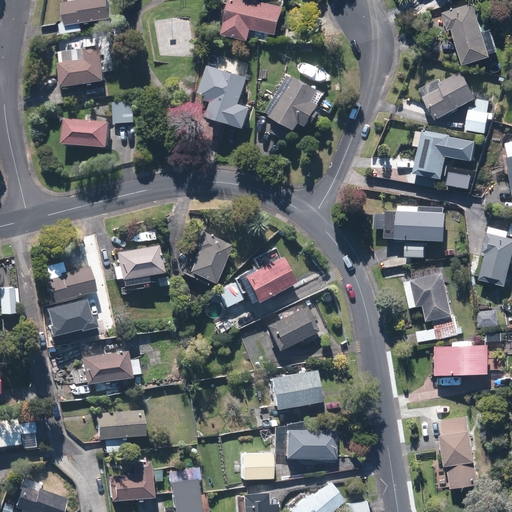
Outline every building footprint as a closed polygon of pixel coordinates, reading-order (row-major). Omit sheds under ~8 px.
[(79,0),(63,3),(67,25),(111,18),(108,0),(79,0)] [(283,7),(253,0),(232,0),(224,33),(249,39),(252,28),(277,34),(283,7)] [(489,55),(474,3),(444,11),(449,28),(452,27),(463,62),(489,55)] [(59,65),(63,90),(105,83),(99,49),(85,51),(87,61),(59,65)] [(247,80),(209,68),(201,96),(209,98),(208,103),(213,104),(208,121),(243,131),(249,111),(239,108),(247,80)] [(423,98),(435,121),(475,100),(461,73),(439,85),(441,88),(423,98)] [(319,93),(295,79),(272,121),(276,123),(272,131),(288,140),(293,133),(296,134),(301,125),(307,129),(320,108),(313,104),(319,93)] [(133,103),(114,104),(115,125),(135,124),(133,103)] [(467,133),(486,134),(487,121),(492,121),(493,112),(469,110),(467,133)] [(66,121),(64,146),(108,150),(110,125),(66,121)] [(450,137),(423,131),(423,133),(416,132),(414,146),(420,148),(414,175),(442,180),(446,157),(451,158),(455,140),(450,139),(450,137)] [(396,238),(396,240),(444,242),(445,214),(443,214),(443,209),(399,207),(399,212),(397,212),(397,213),(387,213),(386,238),(396,238)] [(210,283),(228,246),(201,232),(192,249),(195,250),(185,272),(210,283)] [(505,287),(511,257),(511,240),(488,234),(483,253),(486,254),(480,281),(505,287)] [(113,254),(118,280),(158,273),(153,247),(113,254)] [(239,278),(251,303),(291,284),(280,259),(239,278)] [(100,264),(89,265),(92,287),(103,285),(100,264)] [(42,280),(48,302),(92,292),(86,267),(58,274),(58,276),(42,280)] [(452,317),(442,274),(411,281),(417,308),(423,306),(427,322),(452,317)] [(155,277),(156,287),(169,286),(168,276),(155,277)] [(11,288),(0,288),(0,313),(12,313),(11,288)] [(261,327),(273,351),(315,332),(304,307),(261,327)] [(79,309),(55,314),(60,332),(83,326),(79,309)] [(497,311),(477,312),(478,329),(498,327),(497,311)] [(457,325),(417,332),(419,344),(459,337),(457,325)] [(436,348),(436,376),(488,376),(487,347),(436,348)] [(79,358),(83,384),(125,378),(121,352),(79,358)] [(265,379),(269,409),(317,402),(312,372),(265,379)] [(92,415),(94,439),(139,435),(137,411),(92,415)] [(444,436),(440,437),(445,468),(448,467),(451,488),(477,484),(470,433),(468,433),(466,418),(442,421),(444,436)] [(0,421),(0,446),(16,445),(13,420),(0,421)] [(280,432),(280,459),(331,459),(331,432),(280,432)] [(238,456),(239,480),(269,479),(269,455),(238,456)] [(104,478),(106,501),(148,497),(145,462),(131,463),(132,475),(104,478)] [(196,511),(193,479),(166,482),(169,511),(196,511)] [(285,511),(326,511),(341,500),(327,483),(310,496),(308,494),(285,511)] [(19,486),(11,507),(24,511),(56,511),(62,499),(36,489),(35,492),(19,486)] [(264,494),(237,496),(237,511),(275,511),(275,505),(265,506),(264,494)] [(344,506),(345,511),(364,511),(362,503),(344,506)]
